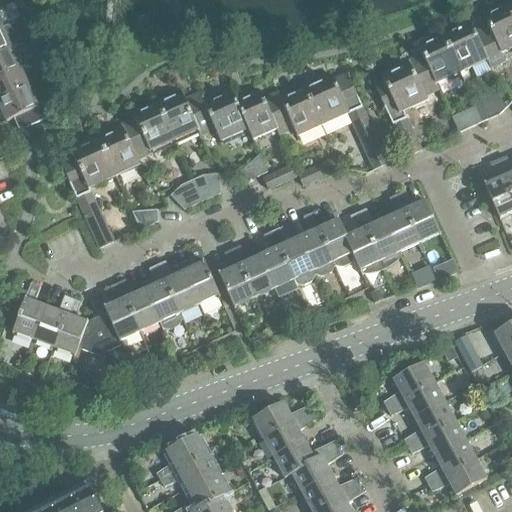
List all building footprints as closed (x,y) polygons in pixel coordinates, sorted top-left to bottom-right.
[(483,15),(489,26),(497,44),(481,52),(486,62),(491,71),(506,63),(502,54),(511,48),(511,17),(507,6),(505,7),(504,5),(483,15)] [(470,23),(442,37),(460,74),(486,62),(481,52),(497,44),(489,26),(475,33),(470,23)] [(0,56),(19,48),(18,47),(19,43),(18,39),(15,32),(12,30),(10,28),(9,27),(4,30),(3,29),(4,29),(2,29),(3,31),(0,32),(0,56)] [(409,64),(417,80),(430,74),(436,86),(460,74),(442,37),(441,35),(420,45),(421,46),(416,48),(420,56),(407,62),(409,64)] [(0,78),(21,69),(27,67),(27,66),(27,63),(27,59),(24,52),(21,49),(19,48),(0,56),(0,78)] [(417,80),(409,64),(381,77),(383,81),(374,86),(409,159),(422,153),(405,114),(427,103),(425,99),(439,92),(436,86),(430,74),(417,80)] [(0,78),(0,101),(30,88),(21,69),(0,78)] [(327,78),(304,89),(321,127),(348,114),(375,173),(389,166),(347,75),(335,81),(333,78),(328,80),(327,78)] [(30,88),(0,101),(0,107),(7,123),(14,120),(20,133),(57,116),(52,104),(47,102),(38,106),(30,88)] [(303,91),(282,101),(287,112),(272,119),(277,130),(280,135),(293,129),(297,138),(321,127),(304,89),(302,89),(303,91)] [(179,93),(157,103),(175,142),(198,132),(193,120),(208,113),(204,104),(200,95),(185,102),(181,93),(180,94),(179,93)] [(228,93),(204,104),(208,113),(193,120),(198,132),(201,137),(215,130),(221,142),(248,130),(236,103),(232,94),(229,95),(228,93)] [(257,93),(236,103),(248,130),(254,141),(277,130),(272,119),(287,112),(282,101),(279,94),(264,101),(261,93),(258,95),(257,93)] [(508,108),(495,94),(474,104),(475,108),(483,124),(491,120),(501,116),(508,108)] [(136,118),(135,118),(144,137),(129,144),(137,161),(153,154),(152,153),(175,142),(157,103),(155,104),(156,105),(135,115),(136,118)] [(460,135),(460,134),(483,124),(475,108),(453,119),(460,135)] [(101,137),(96,139),(115,179),(140,167),(137,161),(129,144),(144,137),(135,118),(121,125),(122,129),(102,138),(101,137)] [(115,179),(96,139),(76,148),(76,150),(71,152),(74,157),(60,163),(101,251),(115,244),(90,191),(115,179)] [(243,175),(250,182),(268,174),(260,158),(243,175)] [(511,171),(506,159),(498,162),(511,193),(511,171)] [(336,160),(299,177),(299,180),(304,190),(342,172),(336,160)] [(511,215),(511,193),(498,162),(490,166),(497,181),(485,187),(500,221),(511,215)] [(299,180),(299,177),(294,167),(264,181),(269,193),(299,180)] [(204,178),(194,183),(203,204),(221,196),(219,178),(204,178)] [(203,204),(194,183),(183,188),(171,199),(184,213),(203,204)] [(406,193),(398,196),(420,245),(440,236),(440,237),(441,237),(425,202),(424,202),(425,203),(413,209),(406,193)] [(397,216),(386,221),(401,254),(401,253),(417,246),(422,256),(425,254),(420,245),(398,196),(390,200),(397,216)] [(367,211),(360,214),(385,272),(389,270),(392,268),(396,265),(399,262),(402,259),(404,258),(401,253),(401,254),(386,221),(374,226),(367,211)] [(320,212),(313,215),(337,268),(341,269),(345,269),(351,266),(354,263),(355,259),(356,259),(347,239),(339,221),(338,221),(338,222),(327,227),(320,212)] [(133,215),(141,232),(159,224),(158,213),(133,215)] [(358,234),(347,239),(356,259),(355,259),(363,277),(365,276),(369,276),(373,275),(377,275),(381,273),(385,272),(360,214),(350,218),(358,234)] [(311,235),(300,240),(317,277),(321,278),(325,278),(331,275),(334,272),(336,268),(337,268),(313,215),(304,219),(311,235)] [(280,230),(274,233),(298,286),(302,287),(305,287),(311,284),(314,281),(316,277),(317,277),(300,240),(288,245),(280,230)] [(271,253),(262,257),(276,290),(275,291),(279,300),(299,291),(296,286),(298,286),(274,233),(264,237),(271,253)] [(241,248),(235,251),(257,299),(275,291),(276,290),(262,257),(249,263),(241,248)] [(196,269),(185,273),(200,306),(218,298),(219,299),(220,299),(199,252),(199,251),(198,249),(188,253),(196,269)] [(257,299),(235,251),(225,255),(232,271),(221,276),(220,275),(219,275),(235,310),(236,310),(236,309),(257,299)] [(166,263),(159,266),(181,315),(200,306),(185,273),(173,279),(166,263)] [(157,286),(146,291),(162,325),(161,325),(163,331),(164,330),(165,331),(168,331),(170,332),(172,332),(178,329),(179,328),(180,325),(181,324),(182,322),(183,322),(180,315),(181,315),(159,266),(149,271),(157,286)] [(441,267),(434,270),(439,282),(446,279),(441,267)] [(126,281),(120,284),(142,333),(161,325),(162,325),(146,291),(133,297),(126,281)] [(16,334),(37,342),(50,310),(36,304),(42,288),(32,284),(29,294),(25,302),(26,302),(21,316),(14,335),(15,335),(16,334)] [(87,325),(79,350),(100,358),(101,357),(123,347),(122,343),(142,333),(120,284),(110,289),(117,304),(105,310),(107,315),(91,322),(91,323),(87,325)] [(20,291),(12,313),(21,316),(26,302),(25,302),(29,294),(20,291)] [(37,342),(57,350),(76,301),(65,297),(59,313),(50,310),(37,342)] [(79,350),(87,325),(91,323),(91,322),(87,324),(76,320),(82,304),(76,301),(57,350),(76,358),(79,350)] [(279,331),(275,323),(269,326),(273,334),(279,331)] [(511,327),(495,337),(506,357),(511,353),(511,327)] [(384,404),(388,412),(435,386),(424,365),(394,381),(400,393),(384,404)] [(23,373),(21,380),(31,384),(34,377),(23,373)] [(408,408),(416,423),(446,406),(435,386),(388,412),(391,416),(408,408)] [(255,423),(267,445),(315,419),(309,409),(292,417),(286,406),(255,423)] [(405,444),(409,450),(456,425),(446,406),(416,423),(421,433),(405,444)] [(267,445),(277,464),(308,447),(301,433),(316,422),(315,419),(267,445)] [(429,448),(436,461),(467,445),(456,425),(409,450),(412,455),(429,448)] [(158,476),(163,485),(210,460),(199,438),(168,455),(174,465),(158,476)] [(285,480),(293,476),(341,451),(337,444),(312,455),(308,447),(277,464),(285,480)] [(425,482),(429,489),(477,463),(467,445),(436,461),(441,470),(425,482)] [(293,476),(304,496),(335,479),(329,468),(344,458),(341,451),(293,476)] [(183,482),(191,496),(221,480),(210,460),(163,485),(165,490),(183,482)] [(477,463),(429,489),(432,493),(450,485),(456,498),(486,481),(477,463)] [(304,496),(312,511),(318,511),(361,489),(357,482),(340,489),(335,479),(304,496)] [(183,511),(204,511),(224,502),(223,500),(230,496),(221,480),(191,496),(195,504),(183,511)] [(318,511),(352,511),(350,506),(365,496),(361,489),(318,511)] [(100,511),(89,490),(46,511),(100,511)] [(229,511),(224,502),(204,511),(229,511)]
